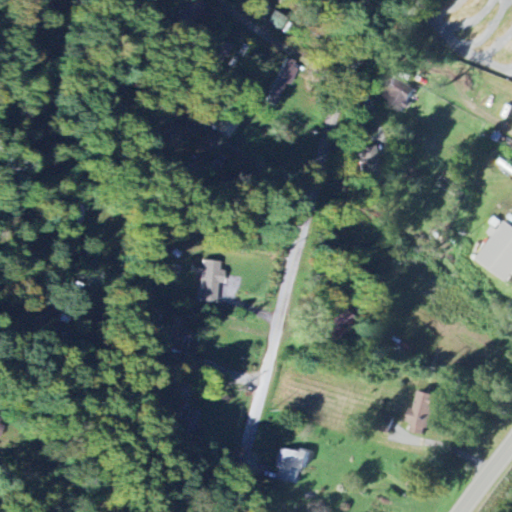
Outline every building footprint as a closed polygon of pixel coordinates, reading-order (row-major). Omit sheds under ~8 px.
[(418,93),(400,77),(392,86),(397,90),(388,100),(401,112),(418,93)] [(355,149),(360,183),(378,180),(375,156),(365,158),(363,148),(355,149)] [(511,229),(501,222),(475,262),(506,282),(511,275),(511,276),(511,229)] [(222,264),(192,258),(189,272),(199,274),(194,301),(214,305),(222,264)] [(308,453),(295,449),(294,453),(278,449),(271,478),(291,483),(294,468),(303,470),(308,453)]
